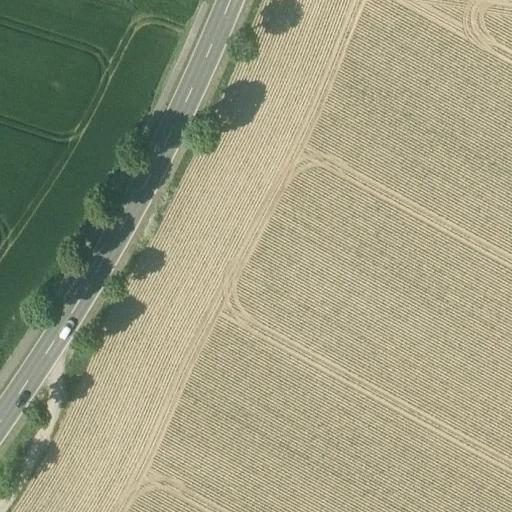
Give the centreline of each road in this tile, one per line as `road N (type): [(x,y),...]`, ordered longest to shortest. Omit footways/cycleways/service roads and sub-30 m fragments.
road 1 (secondary): [(229,0),(142,190),(0,422)]
road 2 (track): [(0,511),(52,414),(56,380),(47,352)]
